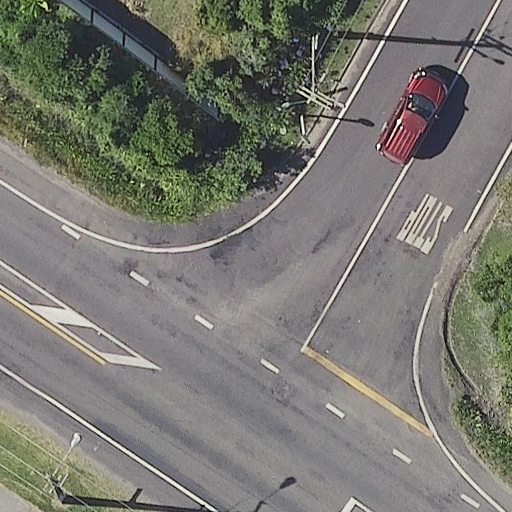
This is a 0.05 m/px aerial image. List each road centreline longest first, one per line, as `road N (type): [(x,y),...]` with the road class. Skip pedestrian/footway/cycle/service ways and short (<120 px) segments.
road 1 (residential): [(498,0),(237,452)]
road 2 (primary): [(0,291),(237,452)]
